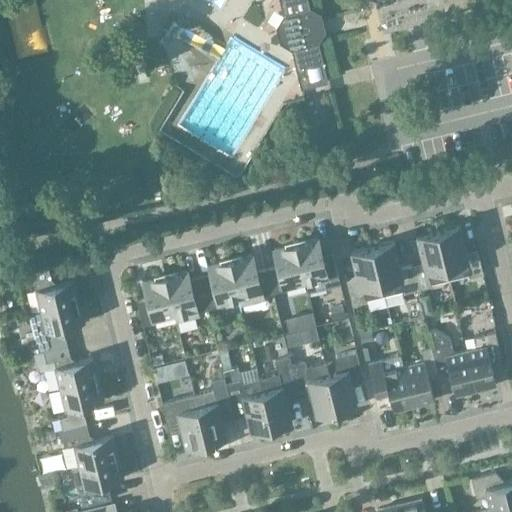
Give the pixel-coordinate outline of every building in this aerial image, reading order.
[(275,26),(287,33),(291,49),(300,88),(328,81),(307,0),(279,0),(282,14),(275,26)] [(459,168),(463,183),(476,179),(472,165),(459,168)] [(437,230),(448,276),(467,271),(469,277),(482,273),(477,249),(465,252),(459,225),(437,230)] [(411,265),(417,289),(432,286),(430,280),(448,276),(437,230),(416,235),(422,262),(411,265)] [(295,243),(304,280),(307,292),(340,284),(332,252),(321,255),(317,238),(295,243)] [(417,289),(411,265),(400,268),(394,241),(372,246),(384,295),(402,290),(403,293),(417,289)] [(267,268),(273,293),(285,290),(284,285),(304,280),(295,243),(274,249),(278,265),(267,268)] [(384,295),(372,246),(350,251),(357,278),(346,281),(352,305),(366,302),(365,299),(384,295)] [(262,295),(273,293),(267,268),(256,271),(251,254),(230,259),(239,296),(240,303),(262,298),(262,295)] [(219,301),(239,296),(230,259),(209,265),(213,281),(202,284),(208,309),(220,306),(219,301)] [(41,310),(79,300),(74,279),(50,285),(49,279),(51,278),(48,267),(23,273),(26,284),(34,282),(36,288),(35,288),(41,310)] [(165,276),(173,312),(175,319),(197,314),(196,311),(208,309),(202,284),(190,287),(186,270),(165,276)] [(154,317),(173,312),(165,276),(144,281),(148,298),(136,300),(142,325),(155,322),(154,317)] [(42,351),(67,345),(64,333),(62,334),(61,328),(84,322),(79,300),(41,310),(28,313),(34,334),(36,340),(39,352),(42,351)] [(315,324),(312,311),(285,318),(288,331),(315,324)] [(436,345),(442,370),(449,369),(455,395),(475,390),(466,349),(453,352),(449,337),(435,328),(430,329),(434,346),(436,345)] [(466,349),(475,390),(496,385),(489,359),(501,356),(495,331),(474,336),(476,347),(466,349)] [(70,356),(67,345),(42,351),(45,362),(53,360),(55,366),(54,366),(60,388),(98,378),(93,357),(69,362),(68,357),(70,356)] [(436,345),(434,346),(421,349),(423,360),(403,364),(413,405),(433,400),(427,374),(442,370),(436,345)] [(328,374),(337,410),(357,405),(350,379),(362,376),(356,350),(334,355),(335,372),(328,374)] [(393,410),(413,405),(403,364),(401,354),(381,359),(369,362),(376,392),(388,389),(393,410)] [(262,390),(271,426),(291,421),(285,394),(297,391),(290,364),(288,356),(275,360),(278,373),(258,378),(261,390),(262,390)] [(184,359),(154,366),(157,380),(187,372),(184,359)] [(337,410),(328,374),(325,362),(305,367),(304,361),(290,364),(297,391),(309,388),(316,415),(337,410)] [(220,411),(232,408),(225,382),(224,376),(211,380),(213,389),(193,394),(205,443),(211,441),(212,445),(227,441),(220,411)] [(62,428),(86,422),(83,411),(81,411),(80,405),(103,400),(98,378),(60,388),(65,409),(67,415),(59,417),(62,428)] [(250,432),(271,426),(262,390),(261,390),(258,378),(241,383),(240,379),(225,382),(232,408),(244,405),(250,432)] [(205,443),(193,394),(161,402),(165,415),(177,412),(185,448),(205,443)] [(86,422),(62,428),(58,429),(61,441),(72,438),(79,465),(117,456),(112,434),(88,440),(87,434),(89,434),(86,422)] [(123,477),(117,456),(79,465),(84,487),(86,493),(78,494),(81,506),(105,500),(102,488),(100,489),(99,483),(123,477)] [(490,506),(511,501),(511,479),(499,483),(496,471),(472,477),(476,497),(487,494),(490,506)] [(399,503),(401,511),(424,511),(421,498),(399,503)] [(511,511),(511,501),(490,506),(491,511),(511,511)] [(401,511),(399,503),(377,508),(378,511),(401,511)]
